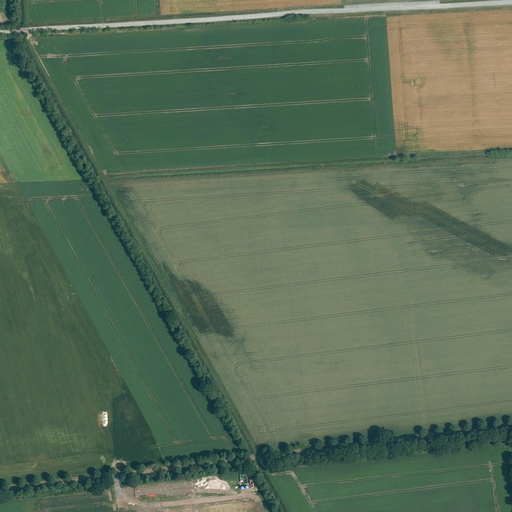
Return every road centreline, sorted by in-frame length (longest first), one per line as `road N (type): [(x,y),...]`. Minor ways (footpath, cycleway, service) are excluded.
road 1 (unclassified): [(511,425),(0,489)]
road 2 (track): [(511,1),(0,31)]
